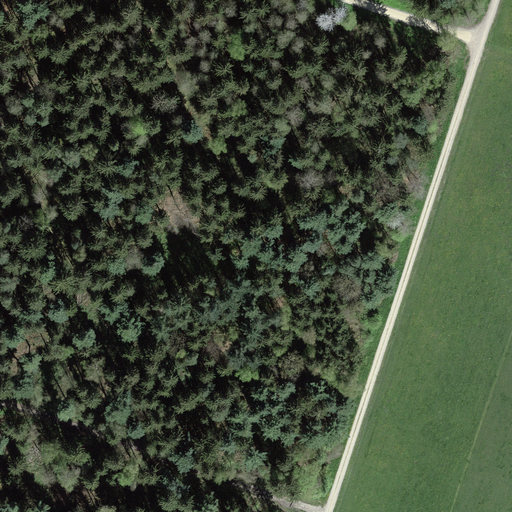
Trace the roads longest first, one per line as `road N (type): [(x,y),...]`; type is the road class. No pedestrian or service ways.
road 1 (track): [(495,0),(328,511)]
road 2 (track): [(341,0),(511,60)]
